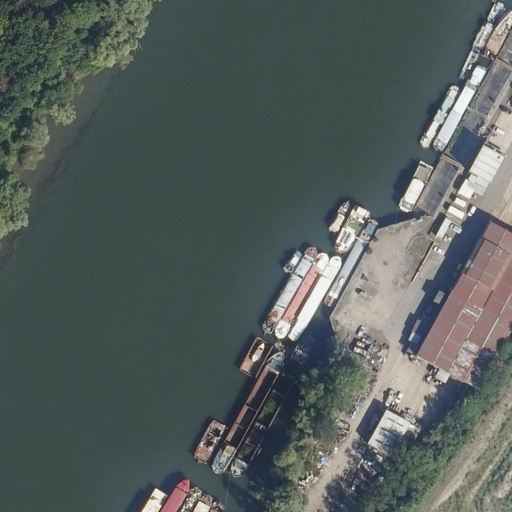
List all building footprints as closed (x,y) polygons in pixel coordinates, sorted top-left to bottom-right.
[(470,166),(492,177),(507,149),(485,138),(470,166)] [(448,204),(470,216),(488,182),(467,171),(448,204)] [(511,227),(490,216),(418,346),(482,383),(511,327),(511,227)] [(441,240),(451,221),(443,217),(434,236),(441,240)] [(439,283),(434,293),(440,296),(445,286),(439,283)] [(368,436),(395,450),(414,416),(387,403),(368,436)]
